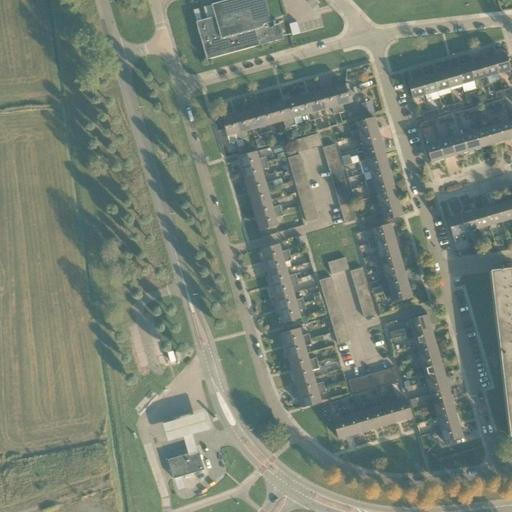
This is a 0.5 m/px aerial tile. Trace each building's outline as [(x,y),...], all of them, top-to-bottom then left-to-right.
[(271,22),(264,0),(229,0),(212,5),(215,17),(196,22),(206,60),(284,39),(280,24),(275,25),(274,21),(271,22)] [(498,74),(511,71),(505,53),(493,57),(498,74)] [(487,82),(491,81),(490,77),(498,74),(493,57),(481,60),(486,78),(487,82)] [(474,81),(486,78),(481,60),(469,64),(474,81)] [(462,85),(474,81),(469,64),(457,68),(462,85)] [(450,88),(462,85),(457,68),(445,71),(450,88)] [(437,92),(450,88),(445,71),(432,75),(437,92)] [(437,92),(432,75),(420,78),(425,96),(427,100),(431,99),(430,94),(437,92)] [(413,99),(425,96),(420,78),(408,82),(413,99)] [(353,102),(347,84),(345,84),(332,87),(339,113),(345,112),(343,105),(353,102)] [(334,115),(339,113),(332,87),(320,91),(325,110),(332,108),(334,115)] [(319,112),(325,110),(320,91),(308,94),(315,120),(321,118),(319,112)] [(310,121),(315,120),(308,94),(296,97),(301,116),(308,115),(310,121)] [(294,118),(301,116),(296,97),(284,101),(291,127),(296,125),(294,118)] [(285,128),(291,127),(284,101),(271,104),(277,123),(284,121),(285,128)] [(371,107),(370,101),(361,104),(364,115),(374,112),(372,107),(371,107)] [(270,125),(277,123),(271,104),(259,107),(266,133),(272,132),(270,125)] [(261,135),(266,133),(259,107),(247,111),(252,130),(259,128),(261,135)] [(246,132),(252,130),(247,111),(235,114),(242,140),(248,138),(246,132)] [(228,136),(230,143),(242,140),(235,114),(222,118),(228,136)] [(352,138),(378,130),(375,118),(356,123),(358,130),(351,132),(352,138)] [(504,141),(511,138),(511,121),(511,120),(500,124),(504,141)] [(492,145),(504,141),(500,124),(487,128),(492,145)] [(480,148),(492,145),(487,128),(475,131),(480,148)] [(363,148),(382,142),(378,130),(352,138),(354,143),(361,141),(363,148)] [(468,152),(480,148),(475,131),(463,135),(468,152)] [(317,148),(323,146),(319,134),(313,136),(317,148)] [(456,155),(468,152),(463,135),(451,138),(456,155)] [(311,149),(317,148),(313,136),(307,137),(311,149)] [(305,151),(311,149),(307,137),(301,139),(305,151)] [(444,159),(456,155),(451,138),(439,142),(444,159)] [(299,153),(305,151),(301,139),(296,141),(299,153)] [(234,143),(236,149),(244,147),(242,141),(234,143)] [(360,162),(385,154),(382,142),(363,148),(365,154),(358,156),(360,162)] [(431,163),(444,159),(439,142),(426,145),(431,163)] [(280,145),(272,147),(274,154),(282,151),(280,145)] [(325,154),(337,150),(335,145),(323,148),(325,154)] [(327,160),(338,156),(337,150),(325,154),(327,160)] [(241,170),(267,162),(266,157),(259,159),(257,152),(238,158),(241,170)] [(370,172),(389,166),(385,154),(360,162),(361,167),(368,165),(370,172)] [(290,164),(302,160),(300,155),(288,158),(290,164)] [(328,165),(340,162),(338,156),(327,160),(328,165)] [(291,170),(303,166),(302,160),(290,164),(291,170)] [(245,182),(264,176),(262,169),(269,168),(267,162),(241,170),(245,182)] [(330,171),(342,168),(340,162),(328,165),(330,171)] [(293,176),(305,172),(303,166),(291,170),(293,176)] [(367,186),(392,178),(389,166),(370,172),(372,179),(365,181),(367,186)] [(332,177),(344,174),(342,168),(330,171),(332,177)] [(295,181),(307,178),(305,172),(293,176),(295,181)] [(333,183),(345,179),(344,174),(332,177),(333,183)] [(249,194),(275,187),(273,181),(266,183),(264,176),(245,182),(249,194)] [(297,187),(308,184),(307,178),(295,181),(297,187)] [(377,196),(396,191),(392,178),(367,186),(368,191),(375,189),(377,196)] [(335,189),(347,185),(345,179),(333,183),(335,189)] [(298,193),(310,190),(308,184),(297,187),(298,193)] [(337,194),(349,191),(347,185),(335,189),(337,194)] [(252,206),(271,201),(269,194),(276,192),(275,187),(249,194),(252,206)] [(300,199),(312,195),(310,190),(298,193),(300,199)] [(338,200),(350,197),(349,191),(337,194),(338,200)] [(374,210),(399,203),(396,191),(377,196),(379,203),(372,205),(374,210)] [(302,205),(313,201),(312,195),(300,199),(302,205)] [(340,206),(352,203),(350,197),(338,200),(340,206)] [(256,218),(281,211),(280,206),(273,207),(271,201),(252,206),(256,218)] [(303,211),(315,207),(313,201),(302,205),(303,211)] [(502,222),(511,219),(511,211),(509,201),(497,205),(502,222)] [(342,212),(354,208),(352,203),(340,206),(342,212)] [(399,203),(374,210),(375,216),(382,214),(384,221),(403,215),(399,203)] [(490,226),(502,222),(497,205),(485,208),(490,226)] [(305,216),(317,213),(315,207),(303,211),(305,216)] [(344,218),(355,214),(354,208),(342,212),(344,218)] [(478,229),(490,226),(485,208),(472,212),(478,229)] [(259,231),(278,225),(276,218),(283,216),(281,211),(256,218),(259,231)] [(465,233),(478,229),(472,212),(460,216),(465,233)] [(307,222),(319,219),(317,213),(305,216),(307,222)] [(345,223),(357,220),(355,214),(344,218),(345,223)] [(453,236),(465,233),(460,216),(448,219),(453,236)] [(369,244),(394,236),(391,224),(372,230),(374,237),(367,239),(369,244)] [(379,254),(398,248),(394,236),(369,244),(371,249),(377,247),(379,254)] [(264,262),(290,255),(289,250),(282,252),(280,245),(261,250),(264,262)] [(376,268),(402,261),(398,248),(379,254),(381,261),(374,263),(376,268)] [(268,275),(287,269),(285,262),(292,260),(290,255),(264,262),(268,275)] [(343,271),(349,269),(346,257),(340,259),(343,271)] [(338,273),(343,271),(340,259),(334,261),(338,273)] [(332,275),(338,273),(334,261),(328,263),(332,275)] [(386,278),(405,273),(402,261),(376,268),(378,273),(384,272),(386,278)] [(511,263),(503,265),(503,269),(501,269),(501,270),(491,271),(510,437),(511,436),(511,263)] [(352,277),(364,274),(362,268),(351,271),(352,277)] [(271,287),(297,279),(296,274),(289,276),(287,269),(268,275),(271,287)] [(383,292),(409,285),(405,273),(386,278),(388,285),(381,287),(383,292)] [(354,283),(366,280),(364,274),(352,277),(354,283)] [(321,286),(333,283),(331,277),(319,281),(321,286)] [(275,299),(294,293),(292,287),(299,285),(297,279),(271,287),(275,299)] [(356,289),(368,285),(366,280),(354,283),(356,289)] [(323,292),(335,289),(333,283),(321,286),(323,292)] [(357,295),(369,291),(368,285),(356,289),(357,295)] [(409,285),(383,292),(385,298),(391,296),(393,303),(412,297),(409,285)] [(325,298),(336,295),(335,289),(323,292),(325,298)] [(359,300),(371,297),(369,291),(357,295),(359,300)] [(278,311),(304,303),(303,298),(296,300),(294,293),(275,299),(278,311)] [(326,304),(338,300),(336,295),(325,298),(326,304)] [(361,306),(373,303),(371,297),(359,300),(361,306)] [(328,310),(340,306),(338,300),(326,304),(328,310)] [(282,323),(301,318),(299,311),(306,309),(304,303),(278,311),(282,323)] [(362,312),(374,309),(373,303),(361,306),(362,312)] [(330,315),(342,312),(340,306),(328,310),(330,315)] [(364,318),(376,314),(374,309),(362,312),(364,318)] [(331,321),(343,318),(342,312),(330,315),(331,321)] [(406,335),(431,328),(428,315),(409,321),(411,328),(404,330),(406,335)] [(333,327),(345,324),(343,318),(331,321),(333,327)] [(335,333),(347,330),(345,324),(333,327),(335,333)] [(416,345),(435,340),(431,328),(406,335),(407,341),(414,339),(416,345)] [(285,347),(310,339),(309,334),(302,336),(300,329),(281,334),(285,347)] [(336,339),(348,335),(347,330),(335,333),(336,339)] [(338,345),(350,341),(348,335),(336,339),(338,345)] [(288,359),(307,353),(305,346),(312,344),(310,339),(285,347),(288,359)] [(413,359),(438,352),(435,340),(416,345),(418,352),(411,354),(413,359)] [(423,369),(442,364),(438,352),(413,359),(414,365),(421,363),(423,369)] [(292,371),(318,363),(316,358),(309,360),(307,353),(288,359),(292,371)] [(295,383),(314,377),(312,371),(319,369),(318,363),(292,371),(295,383)] [(420,384),(445,376),(442,364),(423,369),(425,376),(418,378),(420,384)] [(392,380),(398,378),(395,367),(389,369),(392,380)] [(387,382),(392,380),(389,369),(383,371),(387,382)] [(381,383),(387,382),(383,371),(378,373),(381,383)] [(375,385),(381,383),(378,373),(372,374),(375,385)] [(369,387),(375,385),(372,374),(366,376),(369,387)] [(363,388),(369,387),(366,376),(360,378),(363,388)] [(430,394),(449,388),(445,376),(420,384),(422,389),(428,387),(430,394)] [(299,395),(325,388),(323,382),(316,384),(314,377),(295,383),(299,395)] [(358,390),(363,388),(360,378),(354,379),(358,390)] [(352,392),(358,390),(354,379),(349,381),(352,392)] [(303,407),(322,402),(320,395),(326,393),(325,388),(299,395),(303,407)] [(427,408),(452,401),(449,388),(430,394),(432,401),(425,403),(427,408)] [(392,396),(400,421),(412,418),(407,399),(400,401),(398,394),(392,396)] [(388,425),(400,421),(392,396),(387,397),(389,404),(382,406),(388,425)] [(388,425),(382,406),(375,408),(373,401),(368,403),(376,429),(388,425)] [(437,418),(456,413),(452,401),(427,408),(429,413),(435,411),(437,418)] [(364,432),(376,429),(368,403),(363,405),(365,411),(358,413),(364,432)] [(364,432),(358,413),(351,415),(349,408),(344,410),(352,436),(364,432)] [(183,435),(189,454),(198,451),(192,432),(210,427),(204,410),(162,422),(167,440),(183,435)] [(339,439),(352,436),(344,410),(339,412),(341,418),(333,420),(339,439)] [(434,432),(460,425),(456,413),(437,418),(439,425),(432,427),(434,432)] [(460,425),(434,432),(435,437),(442,435),(444,442),(463,437),(460,425)] [(204,470),(199,451),(198,451),(189,454),(172,459),(168,460),(174,479),(177,478),(204,470)]
